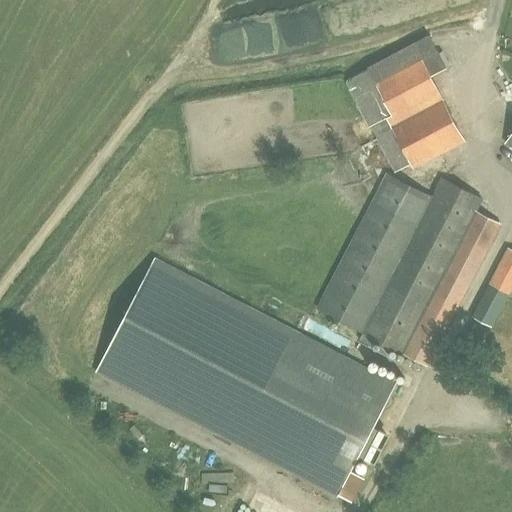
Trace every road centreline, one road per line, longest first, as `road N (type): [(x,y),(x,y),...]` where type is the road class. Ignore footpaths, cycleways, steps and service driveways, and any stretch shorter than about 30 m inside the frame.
road 1 (track): [(216,0),(176,74),(0,288)]
road 2 (track): [(0,348),(175,511)]
